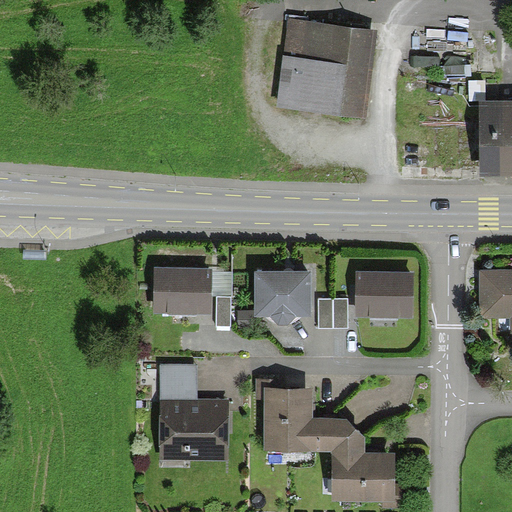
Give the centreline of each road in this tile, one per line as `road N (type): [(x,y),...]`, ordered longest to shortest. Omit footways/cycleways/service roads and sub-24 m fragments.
road 1 (secondary): [(448,215),(0,196)]
road 2 (residential): [(448,215),(446,402)]
